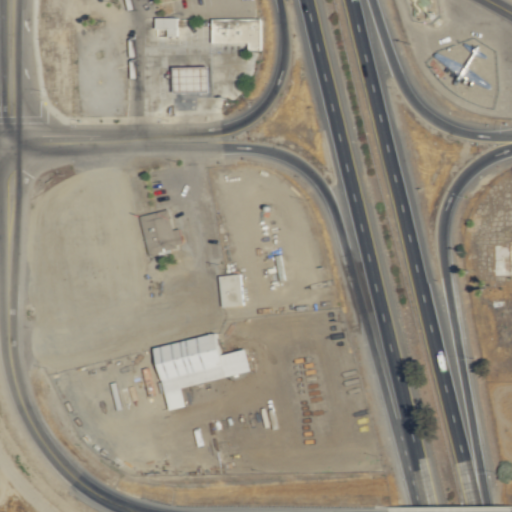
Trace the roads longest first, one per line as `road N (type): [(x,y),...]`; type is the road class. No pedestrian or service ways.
road 1 (motorway): [(473,511),(349,0)]
road 2 (motorway): [(304,0),(413,450)]
road 3 (motorway): [(165,138),(186,147),(269,152),(315,182),(332,212),(389,413),(413,450)]
road 4 (motorway): [(484,511),(441,220),(457,181),(511,148)]
road 5 (secondary): [(7,140),(9,364),(32,428),(63,468)]
road 6 (motorway): [(511,139),(456,134),(420,113),(398,81),(370,0)]
road 7 (motorway): [(278,0),(285,57),(265,106),(230,125),(165,138)]
road 8 (secondary): [(7,140),(165,138)]
road 9 (secondary): [(7,0),(7,140)]
